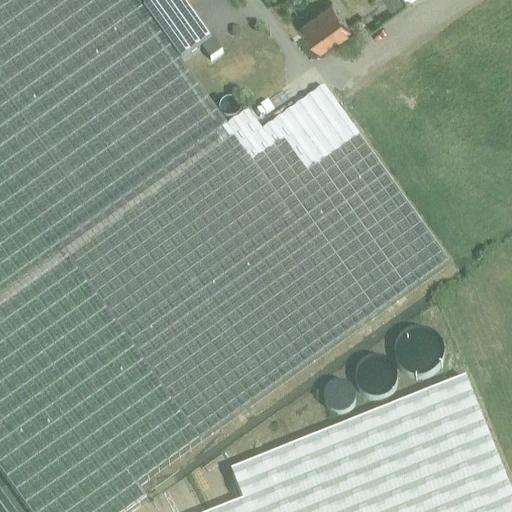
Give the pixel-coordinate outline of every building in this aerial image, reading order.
[(0,0),(0,472),(28,511),(132,511),(147,502),(144,497),(138,489),(450,267),(325,90),(263,135),(249,116),(228,131),(181,64),(144,12),(134,0),(0,0)] [(181,0),(161,0),(144,12),(181,64),(202,50),(211,63),(223,54),(214,41),(211,43),(181,0)] [(399,0),(387,0),(385,2),(391,12),(403,4),(399,0)] [(318,12),(303,23),(321,49),(351,28),(346,20),(335,2),(318,12)] [(430,394),(441,389),(439,384),(447,371),(445,367),(450,359),(440,336),(428,329),(407,338),(403,345),(392,350),(387,340),(375,345),(367,357),(367,358),(357,374),(345,380),(364,391),(349,397),(338,416),(352,410),(361,395),(375,403),(403,391),(412,376),(426,385),(430,394)] [(244,506),(229,511),(511,511),(511,497),(466,383),(232,477),(244,506)]
